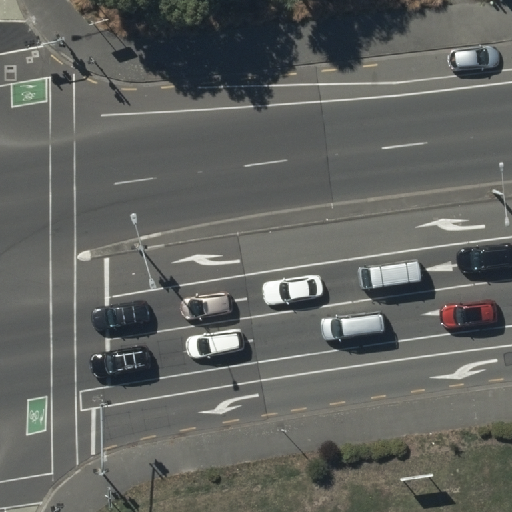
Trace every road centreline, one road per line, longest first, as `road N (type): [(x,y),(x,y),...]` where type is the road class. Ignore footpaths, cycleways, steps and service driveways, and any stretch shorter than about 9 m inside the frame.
road 1 (trunk): [(0,206),(511,130)]
road 2 (trunk): [(511,302),(0,370)]
